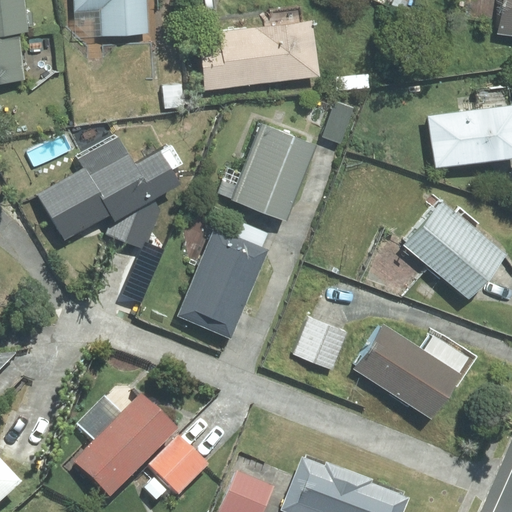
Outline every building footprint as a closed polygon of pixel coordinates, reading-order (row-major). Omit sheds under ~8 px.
[(0,0),(0,80),(28,78),(23,26),(31,25),(28,0),(0,0)] [(74,0),(75,31),(146,31),(146,0),(74,0)] [(511,0),(501,0),(500,33),(511,33),(511,0)] [(198,31),(207,88),(321,71),(312,14),(198,31)] [(186,79),(163,80),(164,108),(187,108),(186,79)] [(357,105),(337,96),(320,134),(341,143),(357,105)] [(511,97),(427,111),(436,164),(511,152),(511,97)] [(262,118),(237,182),(224,177),(218,191),(236,198),(289,219),(320,141),(262,118)] [(112,210),(115,216),(112,234),(146,247),(165,194),(157,191),(184,175),(165,142),(138,157),(132,147),(92,171),(88,163),(38,193),(64,238),(112,210)] [(443,192),(404,240),(470,295),(509,247),(443,192)] [(229,227),(216,221),(178,315),(231,337),(270,244),(265,242),(270,230),(234,215),(229,227)] [(349,328),(310,314),(296,356),(334,369),(349,328)] [(354,364),(391,386),(387,394),(408,406),(412,399),(436,413),(464,365),(382,317),(354,364)] [(0,377),(19,356),(0,356),(0,377)] [(158,475),(144,489),(157,501),(171,488),(179,496),(211,464),(181,435),(182,433),(144,396),(124,417),(104,398),(78,424),(94,440),(73,461),(112,500),(147,464),(158,475)] [(408,511),(414,498),(306,456),(284,511),(285,511),(408,511)] [(0,507),(24,486),(0,459),(0,507)] [(267,511),(278,485),(239,469),(221,511),(267,511)]
